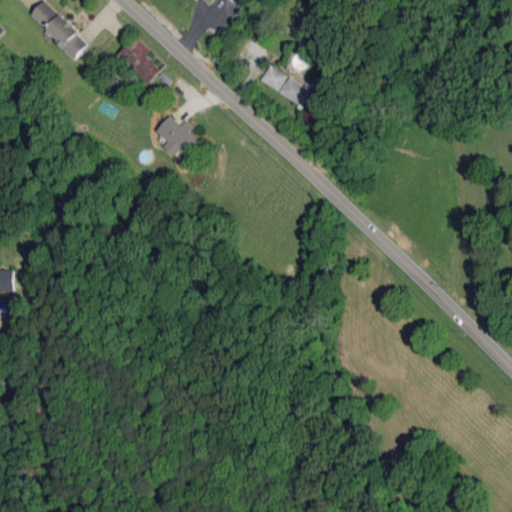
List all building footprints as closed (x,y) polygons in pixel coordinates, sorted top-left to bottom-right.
[(78,57),(92,43),(46,0),(45,0),(32,14),(78,57)] [(150,83),(166,66),(136,36),(119,53),(150,83)] [(263,81),(281,90),(289,74),(270,65),(263,81)] [(321,94),(291,76),(281,92),(311,110),(321,94)] [(165,146),(176,156),(181,150),(189,157),(202,142),(190,132),(195,127),(186,120),(182,125),(171,115),(158,130),(170,140),(165,146)] [(0,291),(16,292),(16,270),(0,269),(0,291)]
